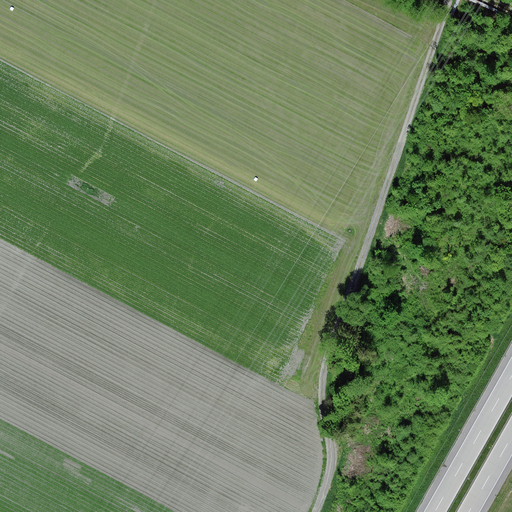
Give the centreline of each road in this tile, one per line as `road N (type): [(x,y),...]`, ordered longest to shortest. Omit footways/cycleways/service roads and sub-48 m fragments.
road 1 (track): [(314,511),(329,490),(325,372),(448,0)]
road 2 (motorway): [(511,371),(432,511)]
